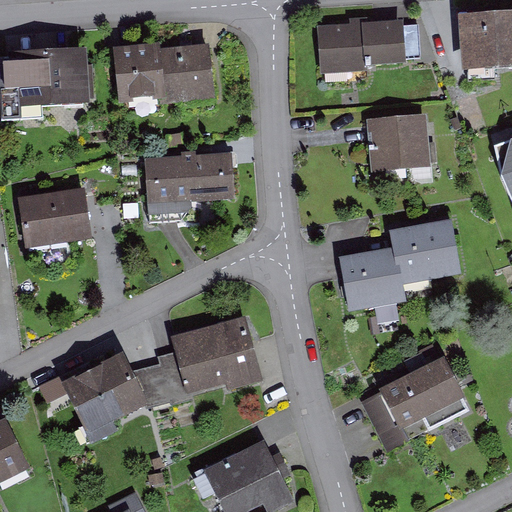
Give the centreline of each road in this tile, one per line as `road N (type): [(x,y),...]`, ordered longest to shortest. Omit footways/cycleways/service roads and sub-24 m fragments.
road 1 (residential): [(290,244),(250,253),(0,376)]
road 2 (residential): [(0,18),(274,0)]
road 3 (residential): [(350,511),(290,244)]
road 4 (residential): [(290,244),(274,0)]
